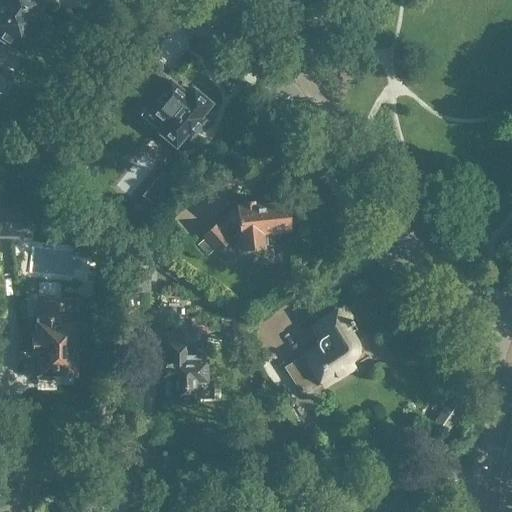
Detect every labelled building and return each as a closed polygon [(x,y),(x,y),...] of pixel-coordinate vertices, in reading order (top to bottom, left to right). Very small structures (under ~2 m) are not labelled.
[(0,46),(4,41),(23,54),(45,20),(35,12),(41,3),(35,0),(0,0),(0,1),(0,46)] [(186,97),(162,78),(144,63),(128,82),(151,100),(139,115),(159,131),(157,133),(174,146),(184,134),(190,139),(204,121),(199,117),(209,105),(192,90),(186,97)] [(0,237),(31,238),(31,212),(18,207),(18,208),(0,200),(0,237)] [(289,242),(287,231),(289,230),(286,202),(255,205),(255,201),(239,203),(239,205),(235,206),(236,211),(229,211),(226,214),(227,215),(215,226),(214,225),(202,235),(217,251),(229,240),(227,238),(228,236),(222,230),(225,227),(223,226),(227,222),(237,221),(238,229),(232,237),(233,244),(240,251),(263,249),(263,245),(289,242)] [(119,293),(142,293),(142,266),(120,266),(119,293)] [(62,316),(62,299),(37,299),(36,333),(31,333),(31,354),(36,354),(36,374),(74,375),(74,316),(62,316)] [(356,348),(356,344),(354,340),(349,334),(356,329),(340,306),(311,326),(323,343),(285,368),(302,393),(319,382),(322,386),(352,366),(348,361),(351,359),(353,356),(355,353),(356,348)] [(204,378),(204,352),(184,352),(184,333),(157,333),(157,382),(164,382),(164,401),(175,401),(175,405),(191,405),(191,400),(195,400),(195,398),(213,398),(213,378),(204,378)] [(432,426),(446,435),(463,410),(449,400),(432,426)]
